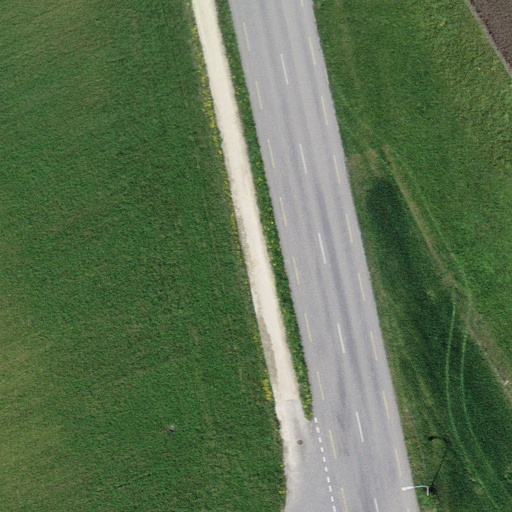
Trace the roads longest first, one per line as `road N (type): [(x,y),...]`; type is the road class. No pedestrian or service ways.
road 1 (track): [(201,0),(292,421),(304,453),(350,511)]
road 2 (tertiary): [(267,0),(374,511)]
